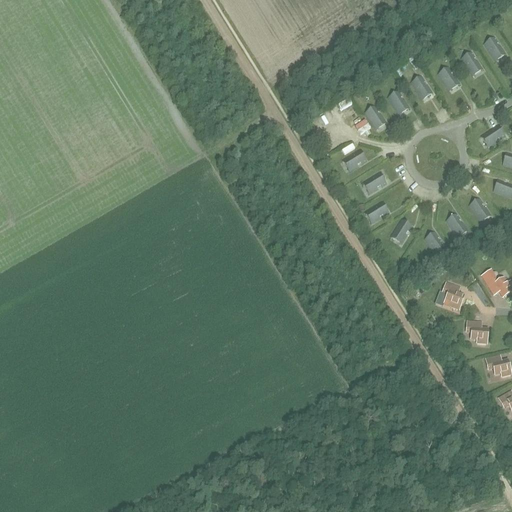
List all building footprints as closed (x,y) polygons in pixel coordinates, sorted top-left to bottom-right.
[(495,62),(505,55),(495,39),(484,46),(495,62)] [(472,77),(482,70),(472,54),(461,60),(472,77)] [(420,67),(414,58),(413,57),(409,61),(415,70),(420,67)] [(449,92),(459,85),(449,69),(438,76),(449,92)] [(422,101),(432,94),(422,78),(411,84),(422,101)] [(399,116),(409,109),(399,93),(388,99),(399,116)] [(342,106),(346,112),(357,106),(353,99),(342,106)] [(376,131),(386,124),(376,108),(365,114),(376,131)] [(350,119),(358,114),(355,109),(347,114),(350,119)] [(326,116),(330,124),(338,120),(335,113),(326,116)] [(488,148),(504,137),(497,126),(481,137),(488,148)] [(349,172),(366,162),(359,151),(343,161),(349,172)] [(511,168),(511,155),(507,154),(503,166),(511,168)] [(369,194),(385,184),(379,174),(362,184),(369,194)] [(511,199),(511,185),(498,181),(494,192),(511,199)] [(480,223),(490,216),(480,200),(469,207),(480,223)] [(371,224),(388,214),(381,203),(365,213),(371,224)] [(457,239),(468,232),(457,215),(446,223),(457,239)] [(401,244),(412,228),(401,221),(391,237),(401,244)] [(436,257),(446,250),(435,234),(425,241),(436,257)] [(502,300),(511,293),(511,285),(510,282),(507,284),(504,279),(498,282),(496,278),(485,284),(493,297),(499,294),(502,300)] [(459,289),(446,284),(442,293),(447,295),(445,301),(451,303),(449,307),(459,310),(464,297),(457,294),(459,289)] [(467,322),(466,332),(471,333),(471,339),(477,340),(476,344),(486,345),(488,330),(481,330),(481,324),(467,322)] [(500,357),(485,360),(488,370),(493,369),(494,375),(500,374),(501,378),(511,375),(508,361),(501,363),(500,357)] [(511,394),(511,393),(499,400),(504,409),(508,406),(511,412),(511,411),(511,394)]
